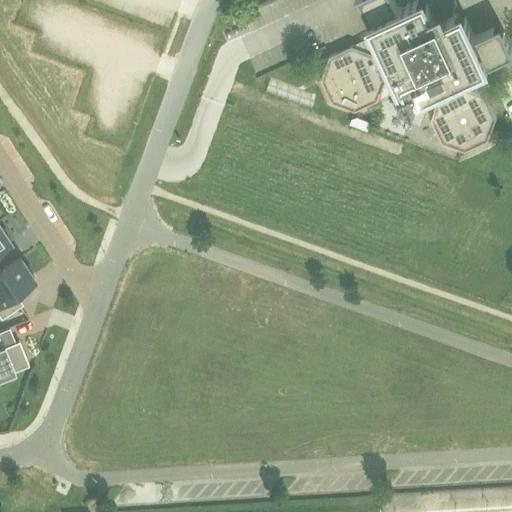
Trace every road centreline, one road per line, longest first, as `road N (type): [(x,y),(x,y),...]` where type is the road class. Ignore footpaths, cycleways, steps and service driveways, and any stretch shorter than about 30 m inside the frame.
road 1 (unclassified): [(511,455),(90,481),(71,475),(42,447)]
road 2 (unclassified): [(129,222),(511,362)]
road 3 (unclassified): [(129,222),(207,0)]
road 4 (residential): [(0,162),(72,273),(103,292)]
road 5 (unclassified): [(42,447),(103,292)]
